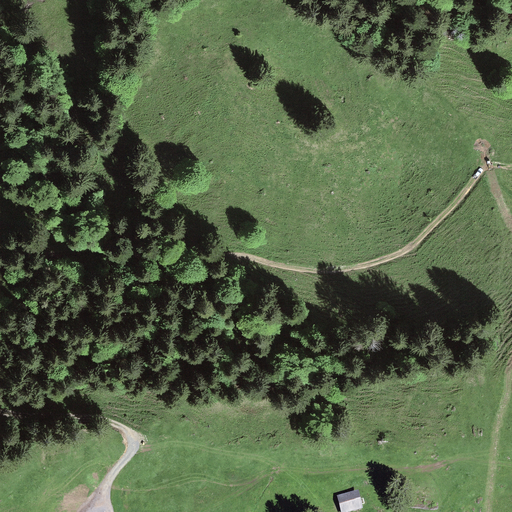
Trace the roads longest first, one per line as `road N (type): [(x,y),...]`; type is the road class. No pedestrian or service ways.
road 1 (track): [(0,266),(99,249),(218,253),(309,269),(366,264),(414,245),(486,165),(511,166)]
road 2 (track): [(0,393),(121,425),(137,435),(139,448),(126,460)]
